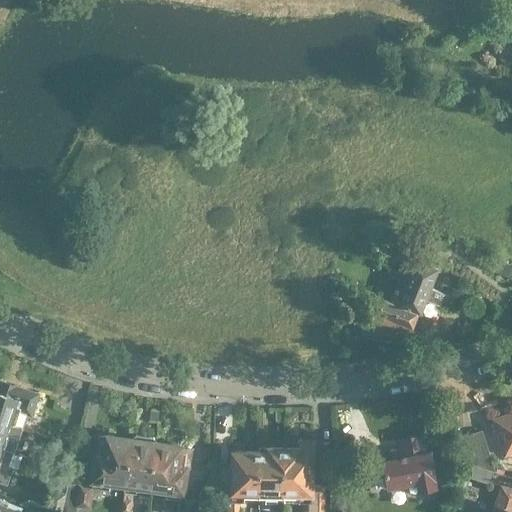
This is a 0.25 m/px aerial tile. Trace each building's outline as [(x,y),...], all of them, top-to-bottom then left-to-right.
[(376,318),(377,319),(373,330),(394,338),(397,332),(407,336),(416,312),(419,313),(425,300),(448,309),(457,288),(444,283),(441,291),(430,286),(437,269),(430,266),(434,254),(412,245),(407,257),(406,257),(389,302),(383,300),(376,318)] [(494,271),(506,276),(511,265),(500,260),(494,271)] [(0,421),(10,425),(12,421),(22,425),(27,410),(31,412),(38,394),(2,382),(2,383),(3,383),(0,390),(0,421)] [(511,413),(493,419),(494,422),(490,423),(493,433),(496,432),(506,464),(511,462),(511,413)] [(0,448),(2,449),(10,425),(0,421),(0,448)] [(469,464),(493,472),(495,471),(482,429),(457,437),(463,465),(469,464)] [(372,463),(359,465),(363,489),(384,485),(384,487),(415,482),(417,490),(434,487),(433,478),(434,478),(430,452),(425,453),(422,435),(398,439),(400,450),(389,451),(391,459),(380,461),(383,478),(375,480),(372,463)] [(68,484),(62,511),(72,511),(74,505),(88,507),(89,499),(99,500),(100,490),(107,491),(108,484),(123,486),(122,492),(124,493),(131,443),(131,440),(104,436),(102,449),(100,449),(99,455),(96,455),(91,487),(68,484)] [(284,450),(283,495),(284,495),(283,503),(304,503),(303,511),(322,511),(323,507),(323,487),(312,486),(312,454),(313,440),(298,439),(298,450),(284,450)] [(131,443),(124,493),(134,494),(135,487),(150,490),(156,446),(131,443)] [(156,446),(150,490),(166,492),(163,511),(170,511),(193,511),(195,501),(194,501),(194,500),(183,498),(183,500),(181,499),(181,500),(179,500),(180,493),(182,493),(186,467),(181,467),(182,459),(183,447),(156,444),(156,446)] [(2,449),(0,448),(0,481),(8,485),(14,467),(9,466),(13,453),(2,449)] [(267,453),(259,453),(258,495),(283,495),(284,450),(267,449),(267,453)] [(258,495),(259,453),(230,453),(230,486),(218,486),(217,511),(237,511),(238,503),(243,503),(243,494),(258,495)] [(493,472),(469,464),(461,488),(465,490),(473,479),(489,484),(493,472)] [(340,476),(330,476),(330,508),(343,508),(340,476)] [(50,499),(48,498),(44,511),(47,511),(62,511),(68,484),(67,493),(53,490),(50,499)] [(492,511),(511,511),(511,489),(501,486),(492,511)] [(22,502),(44,511),(48,498),(25,490),(21,502),(22,503),(22,502)] [(121,511),(130,511),(132,499),(123,498),(121,511)] [(0,511),(17,511),(18,511),(0,503),(0,511)]
